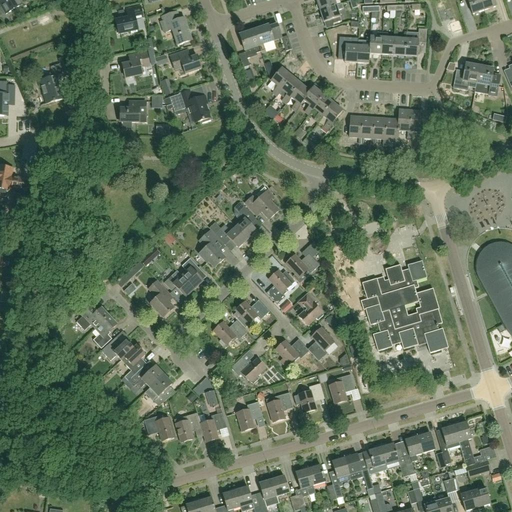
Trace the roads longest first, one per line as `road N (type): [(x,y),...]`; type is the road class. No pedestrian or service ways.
road 1 (residential): [(113,511),(132,496),(493,387)]
road 2 (residential): [(92,0),(107,61),(100,109),(0,143)]
road 3 (tertiary): [(493,387),(433,190)]
road 4 (tertiary): [(315,173),(257,138),(211,25)]
road 5 (residential): [(423,89),(328,82),(306,56),(289,0)]
road 6 (residential): [(240,277),(310,211),(315,173)]
